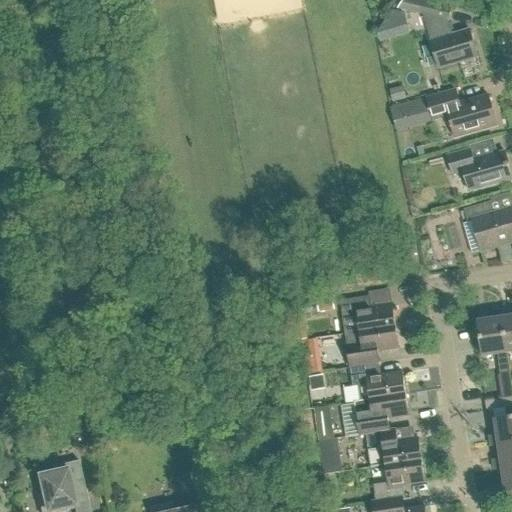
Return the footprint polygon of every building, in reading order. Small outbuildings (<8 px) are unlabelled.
[(421,0),(420,0),(400,0),(395,9),(422,16),(438,69),(477,57),(469,30),(453,35),(452,32),(455,30),(453,26),(450,28),(448,23),(450,23),(453,10),(421,2),(421,0)] [(380,41),(384,39),(410,29),(405,14),(393,12),(378,36),(380,41)] [(403,88),(390,92),(393,103),(406,100),(403,88)] [(459,105),(455,91),(426,100),(432,121),(448,116),(454,138),(496,127),(488,96),(459,105)] [(511,179),(504,152),(473,161),(469,149),(447,156),(452,176),(463,173),(469,192),(511,180),(511,179)] [(432,168),(446,164),(443,157),(430,161),(432,168)] [(511,208),(494,213),(491,202),(464,210),(467,223),(473,221),(481,252),(511,243),(511,208)] [(390,294),(339,302),(344,336),(395,328),(390,294)] [(320,313),(337,311),(335,297),(318,299),(320,313)] [(502,318),(508,354),(511,352),(511,316),(511,309),(501,311),(502,318)] [(508,354),(502,318),(488,320),(487,312),(477,314),(483,357),(498,355),(501,376),(511,374),(508,354)] [(299,342),(311,340),(308,318),(296,320),(299,342)] [(349,369),(378,365),(377,353),(399,350),(395,328),(344,336),(349,369)] [(322,372),(320,357),(303,359),(306,375),(322,372)] [(379,365),(349,369),(351,385),(352,388),(357,387),(359,400),(369,399),(405,394),(402,372),(380,376),(379,365)] [(430,386),(429,373),(407,375),(408,388),(430,386)] [(322,378),(310,380),(312,393),(324,391),(322,378)] [(365,434),(389,431),(387,419),(409,416),(405,394),(369,399),(370,402),(355,404),(359,435),(365,434)] [(497,435),(490,436),(491,446),(498,445),(511,442),(511,408),(505,409),(506,418),(494,420),(497,435)] [(331,423),(315,425),(318,442),(334,439),(331,423)] [(389,431),(365,434),(367,450),(370,468),(385,466),(385,465),(421,460),(418,438),(396,442),(394,430),(389,431)] [(334,439),(318,442),(323,473),(323,474),(342,471),(337,439),(334,439)] [(495,470),(502,468),(511,466),(511,442),(498,445),(500,458),(493,459),(495,470)] [(375,501),(400,497),(404,497),(402,485),(425,482),(421,460),(385,465),(385,466),(388,483),(372,485),(375,501)] [(73,507),(74,511),(89,511),(78,462),(48,469),(49,474),(37,476),(42,496),(37,497),(40,511),(66,511),(65,508),(73,507)] [(511,466),(502,468),(504,482),(497,483),(498,493),(506,492),(506,493),(511,491),(511,466)] [(200,497),(212,494),(208,480),(196,483),(200,497)] [(425,500),(426,485),(407,485),(407,499),(425,500)] [(402,509),(401,504),(400,497),(375,501),(371,501),(371,503),(372,511),(424,511),(424,505),(402,509)]
